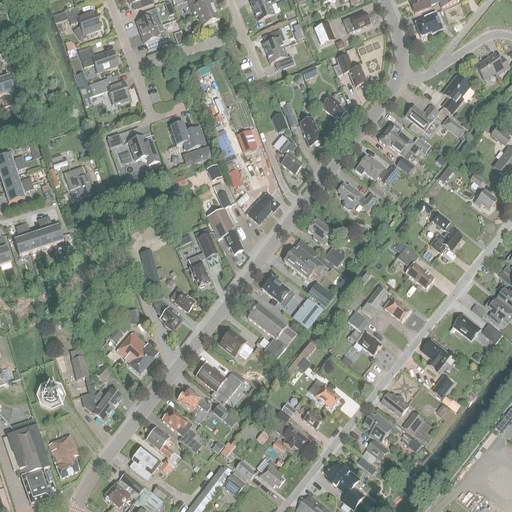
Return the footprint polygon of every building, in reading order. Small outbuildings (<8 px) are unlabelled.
[(126,0),(129,7),(135,5),(137,11),(154,6),(151,0),(126,0)] [(190,0),(186,2),(194,19),(197,17),(215,10),(210,0),(209,0),(205,2),(203,0),(190,0)] [(255,0),(256,2),(250,4),(254,14),(270,8),(275,6),(273,0),(255,0)] [(460,2),(459,0),(417,0),(409,3),(414,16),(430,9),(429,8),(439,4),(441,10),(460,2)] [(171,4),(164,6),(167,15),(168,18),(175,16),(171,4)] [(460,4),(443,11),(449,24),(466,17),(460,4)] [(270,8),(254,14),(258,24),(264,22),(266,27),(271,25),(269,20),(274,17),(270,8)] [(140,35),(157,29),(155,23),(159,22),(155,10),(139,16),(141,22),(136,24),(140,35)] [(215,10),(197,17),(202,28),(219,21),(215,10)] [(78,24),(80,30),(74,34),(81,43),(86,41),(85,37),(100,32),(94,14),(80,19),(77,11),(66,15),(70,27),(78,24)] [(420,39),(430,34),(431,36),(442,31),(435,14),(424,19),(425,21),(414,25),(420,39)] [(369,27),(364,15),(342,24),(348,36),(369,27)] [(335,41),(328,24),(325,25),(314,30),(313,30),(321,48),(335,42),(335,41)] [(295,33),(293,34),(297,42),(305,39),(299,25),(293,28),(295,33)] [(157,29),(140,35),(143,46),(149,44),(152,51),(168,46),(164,33),(159,35),(157,29)] [(262,47),(266,57),(283,50),(281,44),(284,43),(280,32),(266,37),(269,44),(262,47)] [(90,48),(77,53),(83,70),(94,67),(97,75),(117,68),(112,53),(94,59),(90,48)] [(283,50),(266,57),(270,66),(277,64),(279,69),(289,65),(283,50)] [(337,79),(342,77),(348,74),(354,90),(367,85),(360,69),(353,72),(347,57),(336,62),(338,66),(333,68),(337,79)] [(493,57),(475,69),(483,82),(495,75),(496,77),(503,72),(503,73),(509,70),(503,60),(498,63),(493,57)] [(219,65),(213,68),(218,83),(225,81),(219,65)] [(200,77),(200,78),(210,74),(208,67),(197,72),(198,72),(200,77)] [(305,81),(318,76),(315,69),(302,75),(305,81)] [(0,89),(2,97),(13,94),(8,78),(1,81),(0,78),(2,77),(0,70),(0,89)] [(89,88),(84,75),(75,78),(80,91),(84,89),(89,88)] [(118,86),(116,78),(89,88),(84,89),(88,100),(93,99),(108,94),(112,107),(120,104),(121,105),(130,102),(123,84),(118,86)] [(449,101),(442,109),(451,116),(458,108),(457,107),(462,101),(460,99),(469,89),(456,79),(442,96),(449,101)] [(318,108),(334,121),(336,119),(339,121),(345,114),(338,109),(340,107),(328,96),(318,108)] [(288,105),(282,107),(290,129),(297,126),(291,112),(288,105)] [(414,108),(405,119),(424,134),(426,131),(432,136),(438,128),(432,123),(433,123),(432,123),(438,116),(430,109),(424,116),(414,108)] [(499,113),(494,119),(501,125),(507,119),(499,113)] [(288,131),(282,116),(271,120),(277,135),(288,131)] [(442,128),(463,144),(469,136),(448,119),(442,128)] [(462,128),(467,133),(473,124),(468,120),(462,128)] [(321,144),(312,121),(299,125),(309,149),(321,144)] [(185,153),(197,149),(205,146),(199,130),(185,134),(182,125),(170,129),(170,131),(169,133),(171,137),(173,138),(176,148),(183,145),(185,153)] [(384,136),(378,143),(387,150),(388,148),(402,159),(407,163),(412,156),(418,150),(399,135),(401,133),(391,126),(384,136)] [(504,146),(511,139),(497,127),(490,134),(504,146)] [(237,137),(244,154),(258,149),(251,131),(237,137)] [(214,137),(223,160),(234,156),(224,132),(214,137)] [(147,163),(148,167),(159,164),(152,144),(146,147),(143,139),(128,144),(135,163),(142,161),(147,163)] [(418,139),(414,144),(420,149),(419,150),(425,155),(430,149),(418,139)] [(302,167),(290,156),(295,149),(288,143),(277,157),(284,162),(281,166),(294,177),(302,167)] [(40,159),(35,144),(29,146),(33,161),(40,159)] [(210,154),(208,149),(182,158),(186,169),(206,162),(210,154)] [(511,172),(511,153),(508,150),(493,170),(506,180),(511,172)] [(127,153),(119,156),(122,165),(131,162),(127,153)] [(0,171),(24,164),(23,158),(14,161),(15,163),(12,164),(9,157),(0,159),(0,171)] [(359,166),(355,172),(361,177),(363,174),(375,183),(378,180),(389,187),(398,174),(391,169),(388,174),(384,171),(370,159),(368,162),(365,159),(359,166)] [(402,159),(396,167),(407,176),(414,168),(407,163),(402,159)] [(54,171),(68,166),(66,160),(52,166),(54,171)] [(226,165),(228,173),(235,171),(233,163),(226,165)] [(0,178),(1,184),(17,179),(14,172),(17,171),(18,173),(26,170),(24,164),(0,171),(0,178)] [(149,182),(165,176),(161,165),(146,171),(149,182)] [(210,169),(215,181),(222,178),(217,166),(210,169)] [(71,192),(77,190),(79,196),(82,195),(84,199),(92,196),(91,192),(94,191),(87,174),(85,175),(82,169),(65,176),(71,192)] [(444,187),(453,175),(448,170),(430,194),(435,198),(444,186),(444,187)] [(53,171),(48,173),(54,190),(59,188),(53,171)] [(238,171),(229,175),(235,189),(244,185),(238,171)] [(483,182),(473,175),(470,180),(473,183),(470,187),(477,192),(483,182)] [(171,182),(174,191),(189,186),(185,177),(171,182)] [(5,195),(32,186),(30,180),(21,183),(22,185),(19,186),(17,179),(1,184),(5,195)] [(32,186),(5,195),(9,206),(24,201),(21,193),(24,192),(25,194),(33,192),(32,186)] [(223,212),(207,219),(218,242),(222,239),(228,251),(230,250),(234,257),(242,253),(237,243),(239,242),(224,212),(231,209),(221,186),(213,189),(223,212)] [(362,199),(363,198),(348,186),(346,189),(343,186),(337,194),(341,196),(339,199),(344,203),(342,206),(343,209),(348,212),(350,212),(352,209),(353,210),(357,205),(367,214),(377,201),(371,196),(366,202),(362,199)] [(496,202),(484,192),(474,205),(479,209),(481,206),(488,212),(496,202)] [(241,206),(249,198),(245,194),(237,202),(241,206)] [(270,213),(273,215),(279,208),(268,198),(267,199),(265,197),(259,203),(255,207),(254,206),(245,216),(258,227),(270,213)] [(424,203),(421,206),(431,215),(434,212),(424,203)] [(446,235),(443,240),(439,237),(429,249),(440,257),(446,250),(451,254),(461,240),(451,232),(454,228),(438,215),(431,223),(446,235)] [(43,220),(52,247),(63,243),(58,228),(50,231),(49,228),(51,227),(49,219),(43,220)] [(52,247),(43,220),(37,222),(40,231),(42,230),(43,233),(36,236),(41,251),(52,247)] [(334,234),(323,225),(322,226),(316,222),(307,233),(314,238),(312,240),(323,248),(334,234)] [(21,228),(30,254),(41,251),(36,236),(29,238),(28,235),(30,234),(27,226),(21,228)] [(30,254),(21,228),(15,230),(18,238),(20,237),(21,240),(14,243),(19,258),(30,254)] [(191,270),(189,270),(197,290),(205,287),(205,286),(210,284),(202,265),(201,265),(200,262),(205,259),(205,261),(217,255),(209,236),(197,241),(203,255),(198,258),(187,262),(191,270)] [(180,248),(191,243),(188,237),(178,242),(180,248)] [(0,251),(0,268),(11,265),(6,250),(7,250),(3,238),(0,238),(0,248),(1,248),(1,251),(0,251)] [(313,275),(317,278),(324,268),(314,261),(317,256),(300,243),(293,252),(293,251),(283,264),(307,282),(313,275)] [(372,251),(376,247),(370,243),(367,247),(372,251)] [(393,251),(400,256),(405,249),(398,244),(398,245),(394,250),(393,251)] [(332,250),(324,260),(337,270),(344,260),(332,250)] [(412,264),(416,259),(406,250),(398,260),(410,269),(414,265),(412,264)] [(164,329),(172,335),(181,324),(176,320),(178,317),(160,303),(163,299),(150,253),(140,255),(153,304),(152,304),(156,315),(161,319),(159,321),(166,327),(164,329)] [(434,281),(414,265),(410,269),(405,276),(426,292),(434,281)] [(157,269),(160,280),(166,278),(163,267),(157,269)] [(511,272),(507,268),(503,273),(511,279),(511,272)] [(511,282),(502,274),(499,278),(509,286),(511,282)] [(365,284),(369,278),(365,275),(361,281),(365,284)] [(172,288),(176,283),(170,279),(167,284),(172,288)] [(261,292),(279,306),(289,293),(271,279),(261,292)] [(307,296),(324,310),(333,300),(315,286),(307,296)] [(501,295),(496,301),(511,313),(511,292),(510,291),(508,293),(501,288),(497,293),(501,295)] [(375,311),(387,296),(386,295),(378,289),(367,303),(366,304),(375,311)] [(170,300),(175,304),(174,306),(180,310),(181,310),(187,315),(195,305),(187,299),(187,298),(183,295),(178,290),(170,300)] [(383,310),(400,324),(409,313),(391,299),(383,310)] [(307,332),(322,313),(307,301),(293,319),(292,320),(307,332)] [(511,319),(511,313),(496,301),(492,306),(489,303),(485,309),(492,314),(490,316),(500,324),(502,321),(508,325),(511,319)] [(273,341),(271,344),(266,350),(263,354),(266,356),(275,363),(296,337),(286,330),(286,329),(257,307),(254,311),(253,311),(250,315),(251,316),(247,320),(273,341)] [(476,307),(472,312),(482,319),(486,314),(476,307)] [(77,328),(83,327),(79,311),(72,312),(77,328)] [(139,323),(135,311),(125,315),(129,327),(139,323)] [(368,324),(355,314),(347,324),(360,334),(368,324)] [(454,329),(471,343),(480,331),(463,318),(454,329)] [(495,347),(502,337),(489,326),(482,334),(481,336),(495,347)] [(115,343),(123,334),(117,329),(110,339),(115,343)] [(364,334),(361,337),(355,332),(350,338),(356,343),(355,345),(373,359),(381,348),(364,334)] [(237,356),(245,362),(252,353),(244,347),(245,345),(230,333),(219,347),(234,359),(237,356)] [(158,355),(147,346),(145,347),(132,335),(116,353),(124,361),(129,366),(128,368),(140,377),(158,355)] [(430,342),(423,351),(426,354),(425,356),(425,357),(432,362),(428,368),(437,374),(448,359),(451,362),(455,357),(450,353),(448,356),(437,348),(430,342)] [(310,344),(293,365),(304,374),(309,369),(311,366),(304,360),(315,347),(310,344)] [(260,358),(263,352),(255,348),(252,355),(260,358)] [(475,357),(472,360),(478,365),(482,359),(479,356),(475,357)] [(104,367),(103,357),(95,357),(96,367),(104,367)] [(89,379),(84,359),(71,362),(76,382),(89,379)] [(292,365),(282,378),(288,383),(290,379),(298,370),(292,365)] [(233,373),(225,382),(206,366),(195,379),(218,397),(214,402),(222,408),(244,381),(233,373)] [(112,375),(105,367),(95,376),(102,384),(112,375)] [(453,386),(443,378),(432,393),(442,401),(453,386)] [(340,400),(322,387),(318,384),(310,395),(331,411),(340,400)] [(44,393),(42,399),(44,405),(50,407),(56,405),(58,399),(56,393),(50,391),(44,393)] [(95,399),(112,412),(122,400),(111,391),(105,398),(99,393),(95,399)] [(177,402),(191,413),(196,407),(206,414),(210,409),(200,401),(187,391),(177,402)] [(112,412),(95,399),(94,395),(81,399),(83,409),(103,424),(112,412)] [(385,405),(383,407),(400,420),(409,409),(392,396),(391,398),(388,396),(383,403),(385,405)] [(454,402),(449,409),(454,413),(460,407),(454,402)] [(218,406),(213,413),(221,420),(226,413),(218,406)] [(291,421),(296,415),(287,407),(282,414),(291,421)] [(436,415),(441,419),(448,411),(442,407),(436,415)] [(309,413),(303,408),(302,408),(299,413),(305,418),(302,422),(315,432),(322,422),(310,412),(309,413)] [(196,437),(189,432),(192,428),(188,425),(171,411),(167,416),(161,423),(175,434),(182,439),(179,443),(195,456),(201,449),(192,442),(196,437)] [(263,415),(258,411),(252,418),(258,422),(263,415)] [(281,439),(285,441),(282,445),(291,451),(293,448),(299,452),(307,442),(290,428),(289,429),(287,426),(291,421),(282,414),(277,420),(280,424),(274,432),(282,438),(281,439)] [(415,415),(403,430),(413,437),(424,423),(424,422),(415,415)] [(369,438),(374,442),(366,452),(367,453),(377,461),(380,463),(388,453),(379,446),(392,430),(376,417),(374,419),(371,417),(363,427),(372,434),(369,438)] [(424,423),(413,437),(426,448),(433,439),(427,435),(432,429),(424,423)] [(16,436),(7,439),(13,457),(14,457),(19,473),(21,472),(22,478),(21,479),(30,506),(49,500),(51,496),(42,472),(49,469),(35,429),(16,436)] [(146,443),(168,459),(170,461),(174,455),(168,451),(173,445),(169,441),(156,430),(146,443)] [(257,439),(262,444),(268,437),(262,433),(257,439)] [(424,455),(426,452),(406,435),(401,440),(416,452),(418,450),(424,455)] [(55,469),(60,481),(79,473),(73,459),(78,457),(70,438),(48,447),(53,460),(52,460),(54,464),(53,465),(55,469)] [(228,443),(220,453),(219,455),(229,463),(234,456),(231,453),(235,448),(228,443)] [(223,448),(218,444),(212,451),(218,455),(223,448)] [(165,477),(171,469),(164,464),(163,466),(160,464),(141,449),(131,462),(134,464),(129,470),(146,483),(156,470),(165,477)] [(367,453),(361,461),(371,469),(377,461),(367,453)] [(174,455),(170,461),(174,465),(176,466),(180,460),(174,455)] [(164,464),(171,469),(174,465),(170,461),(168,459),(164,464)] [(371,469),(361,461),(357,467),(372,478),(376,473),(371,469)] [(282,478),(268,467),(263,463),(256,471),(261,474),(262,475),(258,479),(273,490),(275,488),(278,490),(284,483),(281,480),(282,478)] [(241,464),(235,472),(250,484),(256,476),(241,464)] [(330,469),(325,476),(328,478),(326,481),(347,497),(341,503),(344,505),(340,510),(343,511),(350,511),(351,511),(352,511),(354,511),(365,498),(355,490),(359,485),(353,480),(351,482),(346,478),(350,474),(340,467),(337,471),(335,469),(333,471),(330,469)] [(203,511),(229,478),(220,471),(188,511),(203,511)] [(129,490),(135,482),(125,475),(119,483),(129,490)] [(236,499),(246,486),(232,476),(222,489),(236,499)] [(130,498),(124,493),(116,486),(104,498),(111,504),(118,511),(130,498)] [(157,488),(151,495),(168,508),(173,501),(157,488)] [(156,511),(162,504),(145,491),(133,506),(139,510),(137,511),(156,511)] [(296,511),(326,511),(308,498),(296,511)]
